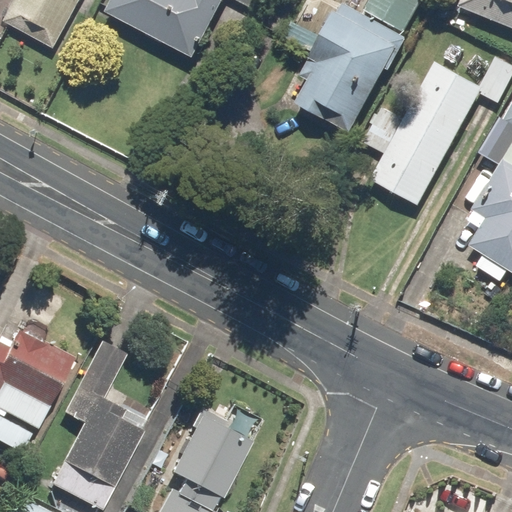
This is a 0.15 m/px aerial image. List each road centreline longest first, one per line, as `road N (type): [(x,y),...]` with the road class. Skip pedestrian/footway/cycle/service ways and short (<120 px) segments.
road 1 (secondary): [(0,160),(389,371)]
road 2 (tertiary): [(332,511),(389,371)]
road 3 (secondary): [(389,371),(511,424)]
